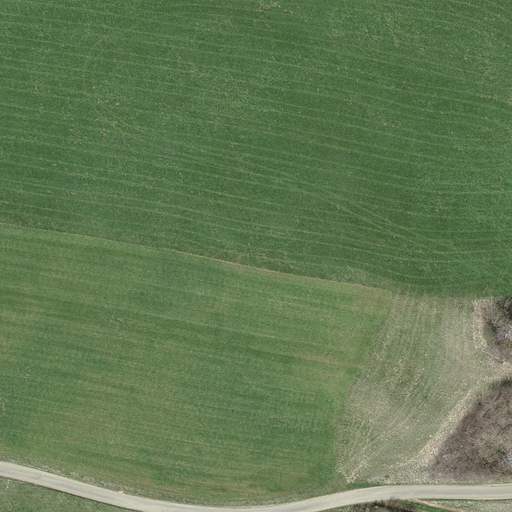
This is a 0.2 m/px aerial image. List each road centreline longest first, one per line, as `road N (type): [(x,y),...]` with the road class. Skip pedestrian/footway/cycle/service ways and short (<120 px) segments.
road 1 (unclassified): [(511,490),(399,490),(258,511)]
road 2 (unclassified): [(207,511),(0,467)]
